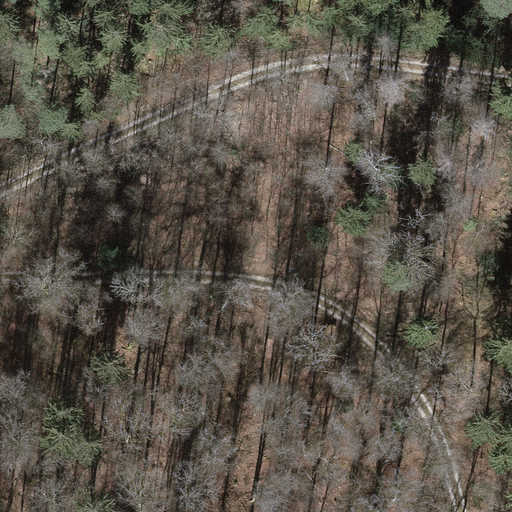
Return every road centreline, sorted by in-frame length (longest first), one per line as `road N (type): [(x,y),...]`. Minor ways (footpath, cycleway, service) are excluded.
road 1 (track): [(0,268),(192,275),(310,295),(378,334),(456,467),(461,511)]
road 2 (track): [(0,195),(255,75),(339,59),(511,79)]
